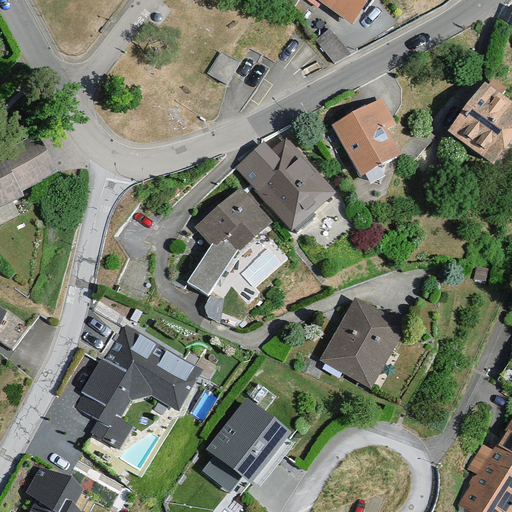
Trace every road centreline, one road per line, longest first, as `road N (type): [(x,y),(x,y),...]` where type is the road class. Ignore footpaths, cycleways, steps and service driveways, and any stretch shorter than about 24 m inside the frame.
road 1 (residential): [(112,160),(191,156),(243,134),(439,32),(482,0)]
road 2 (residential): [(112,160),(57,376),(0,479)]
road 3 (residential): [(299,511),(333,452),(375,435),(413,448),(425,466),(428,485),(416,511)]
road 4 (residential): [(147,0),(62,109)]
road 5 (residential): [(10,0),(62,109)]
